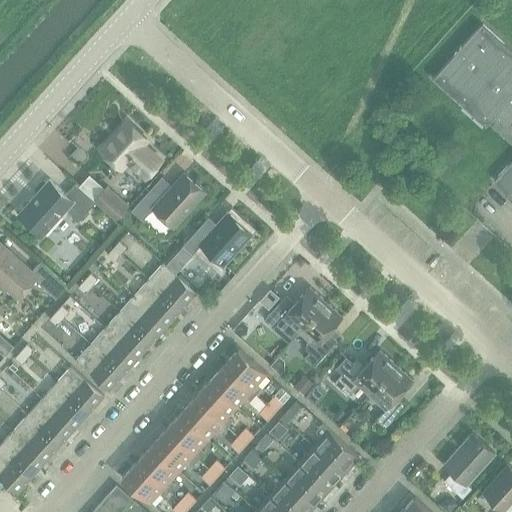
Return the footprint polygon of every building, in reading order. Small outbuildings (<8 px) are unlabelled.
[(146,177),(161,160),(143,144),(147,140),(128,122),(102,150),(122,168),(128,161),(146,177)] [(174,226),(205,192),(184,173),(161,199),(150,190),(132,210),(143,220),(154,208),(174,226)] [(50,179),(19,213),(43,235),(67,208),(79,220),(96,202),(76,183),(66,194),(50,179)] [(107,186),(95,200),(116,219),(128,205),(107,186)] [(224,264),(251,233),(229,213),(208,235),(199,227),(183,245),(193,254),(202,244),(224,264)] [(120,240),(114,247),(121,253),(127,247),(120,240)] [(41,261),(32,271),(0,242),(0,280),(19,297),(35,279),(56,298),(68,286),(41,261)] [(114,247),(108,254),(115,260),(116,259),(121,264),(126,258),(121,253),(114,247)] [(149,278),(182,308),(197,292),(164,262),(149,278)] [(91,273),(85,279),(92,286),(98,279),(91,273)] [(135,295),(168,324),(182,308),(149,278),(135,295)] [(86,292),(92,286),(85,279),(79,286),(86,292)] [(274,328),(278,323),(280,326),(285,326),(289,321),(300,332),(327,302),(310,287),(292,307),(283,299),(265,320),(274,328)] [(271,289),(260,301),(268,309),(279,297),(271,289)] [(120,311),(154,340),(168,324),(135,295),(120,311)] [(300,332),(310,341),(306,345),(306,349),(311,353),(307,358),(316,365),(334,345),(325,337),(344,317),(327,302),(300,332)] [(62,305),(56,312),(63,318),(69,311),(62,305)] [(106,327),(139,356),(154,340),(120,311),(106,327)] [(57,325),(63,318),(56,312),(50,318),(57,325)] [(91,343),(125,373),(139,356),(106,327),(91,343)] [(27,343),(21,350),(28,357),(34,350),(27,343)] [(76,359),(110,389),(125,373),(91,343),(76,359)] [(223,364),(256,394),(261,388),(257,383),(266,373),(238,348),(223,364)] [(343,389),(345,387),(349,391),(353,391),(359,384),(371,394),(397,364),(380,348),(362,369),(353,361),(342,374),(335,382),(343,389)] [(22,363),(28,357),(21,350),(15,357),(22,363)] [(347,356),(336,368),(342,374),(353,361),(347,356)] [(209,381),(237,406),(246,396),(250,400),(256,394),(223,364),(209,381)] [(371,394),(388,409),(385,411),(384,410),(376,418),(385,426),(393,418),(407,403),(399,396),(414,379),(397,364),(371,394)] [(56,382),(90,411),(104,395),(71,365),(56,382)] [(304,375),(294,387),(304,396),(314,384),(304,375)] [(194,397),(227,426),(232,419),(228,415),(237,406),(209,381),(194,397)] [(42,398),(75,427),(90,411),(56,382),(42,398)] [(275,395),(267,403),(275,411),(283,402),(275,395)] [(180,413),(208,438),(217,428),(221,432),(227,426),(194,397),(180,413)] [(27,414),(61,443),(75,427),(42,398),(27,414)] [(295,400),(282,416),(289,422),(303,406),(295,400)] [(267,419),(275,411),(267,403),(259,412),(267,419)] [(165,429),(198,458),(203,452),(199,448),(208,438),(180,413),(165,429)] [(13,430),(46,459),(61,443),(27,414),(13,430)] [(277,420),(268,431),(277,439),(286,428),(277,420)] [(314,444),(345,472),(359,456),(328,429),(323,423),(317,430),(317,433),(321,437),(314,444)] [(246,427),(238,436),(246,443),(254,434),(246,427)] [(151,445),(179,470),(188,460),(192,464),(198,458),(165,429),(151,445)] [(0,444),(0,446),(32,476),(46,459),(13,430),(0,444)] [(453,470),(444,480),(463,498),(473,487),(468,483),(496,452),(473,431),(445,463),(453,470)] [(266,433),(257,443),(265,450),(274,440),(266,433)] [(238,452),(246,443),(238,436),(230,444),(238,452)] [(300,460),(330,488),(345,472),(314,444),(300,460)] [(136,461),(169,490),(174,484),(170,480),(179,470),(151,445),(136,461)] [(0,476),(17,492),(32,476),(0,446),(0,476)] [(217,459),(209,468),(217,475),(225,466),(217,459)] [(285,476),(316,504),(330,488),(300,460),(285,476)] [(163,496),(169,490),(136,461),(121,477),(149,503),(159,492),(163,496)] [(238,464),(230,474),(241,484),(249,474),(238,464)] [(511,511),(511,468),(507,464),(483,491),(503,509),(500,511),(511,511)] [(209,484),(217,475),(209,468),(201,476),(209,484)] [(271,492),(292,511),(308,511),(316,504),(285,476),(271,492)] [(224,481),(214,491),(224,500),(233,489),(224,481)] [(108,493),(126,509),(134,500),(116,484),(108,493)] [(188,491),(180,500),(188,507),(196,498),(188,491)] [(256,508),(261,511),(292,511),(271,492),(256,508)] [(100,501),(111,511),(123,511),(126,509),(108,493),(100,501)] [(401,511),(433,511),(416,496),(401,511)] [(202,505),(208,511),(216,503),(209,497),(202,505)] [(444,498),(439,504),(448,511),(450,511),(459,503),(453,498),(444,498)] [(175,511),(183,511),(188,507),(180,500),(172,509),(175,511)] [(92,511),(111,511),(100,501),(92,511)]
